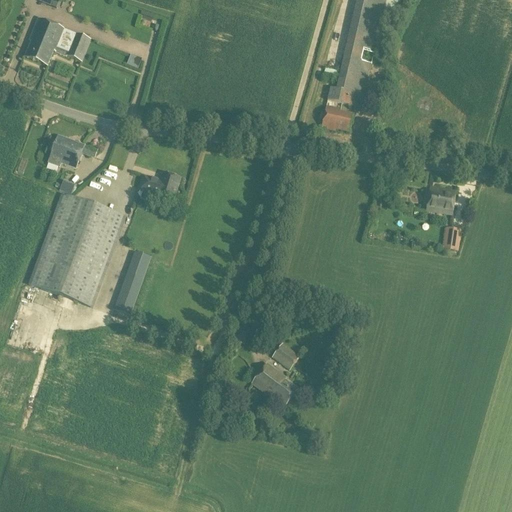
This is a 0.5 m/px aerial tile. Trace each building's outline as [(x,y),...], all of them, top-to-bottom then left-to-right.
[(356,0),(348,35),(376,42),(380,25),(391,27),(397,4),(400,5),(400,0),(356,0)] [(82,64),(91,41),(38,19),(28,42),(30,43),(24,58),(47,67),(53,52),(55,53),(54,54),(66,58),(67,57),(82,64)] [(335,79),(337,72),(325,69),(323,76),(335,79)] [(331,110),(328,124),(367,132),(370,119),(349,115),(352,103),(340,100),(337,111),(331,110)] [(94,160),(96,153),(84,148),(57,137),(47,164),(57,168),(52,178),(70,185),(74,174),(63,169),(65,166),(75,171),(82,155),(94,160)] [(173,202),(180,180),(162,175),(160,182),(143,177),(139,191),(156,196),(155,197),(173,202)] [(451,217),(455,193),(430,188),(426,213),(451,217)] [(91,309),(125,219),(61,195),(28,285),(91,309)] [(458,253),(461,231),(445,229),(442,251),(458,253)] [(135,253),(113,312),(130,318),(151,259),(135,253)] [(0,295),(5,297),(8,288),(0,285),(0,295)] [(6,350),(12,351),(16,332),(23,333),(27,318),(12,315),(6,340),(8,341),(6,350)] [(244,346),(250,322),(238,319),(232,343),(244,346)] [(289,372),(300,358),(282,344),(272,359),(289,372)] [(285,408),(297,391),(285,382),(286,380),(267,365),(251,385),(271,400),(272,398),(285,408)]
